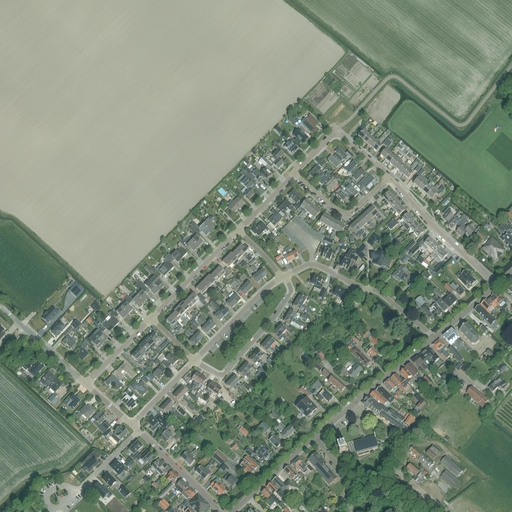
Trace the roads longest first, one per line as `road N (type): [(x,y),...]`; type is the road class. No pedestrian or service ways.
road 1 (tertiary): [(230,511),(434,337)]
road 2 (residential): [(434,337),(378,291),(318,266),(284,276)]
road 3 (residential): [(194,360),(224,374),(288,296),(284,276)]
road 4 (residential): [(487,277),(388,178)]
road 5 (residential): [(152,317),(238,230)]
road 6 (residential): [(282,277),(194,360)]
road 7 (residential): [(388,178),(348,213),(295,173)]
